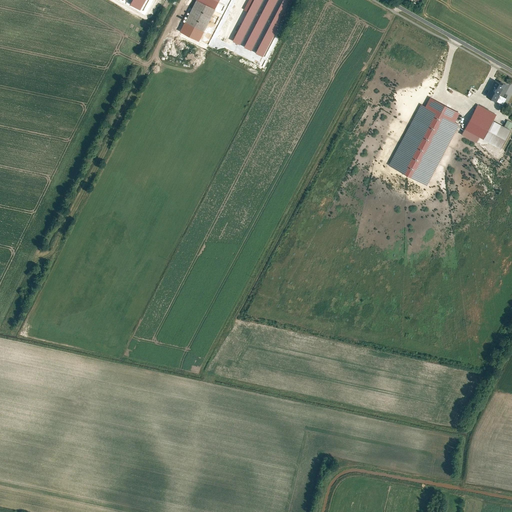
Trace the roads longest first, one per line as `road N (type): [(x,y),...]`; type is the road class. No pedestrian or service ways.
road 1 (track): [(183,0),(55,247),(36,259)]
road 2 (tertiary): [(387,0),(511,70)]
